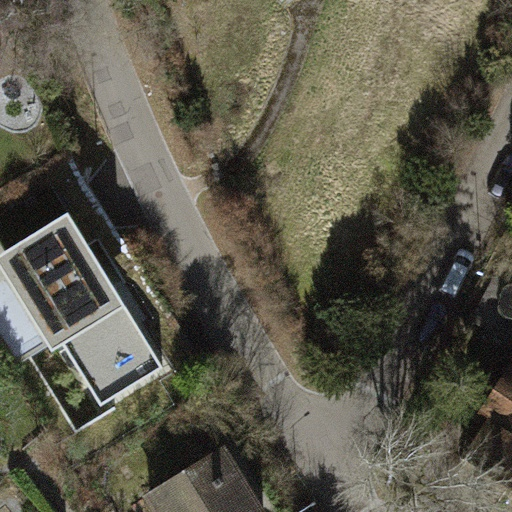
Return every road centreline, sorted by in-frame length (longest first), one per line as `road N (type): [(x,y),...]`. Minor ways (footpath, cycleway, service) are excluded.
road 1 (residential): [(67,0),(174,220),(313,456)]
road 2 (trunk): [(133,511),(511,201)]
road 3 (residential): [(313,456),(511,109)]
